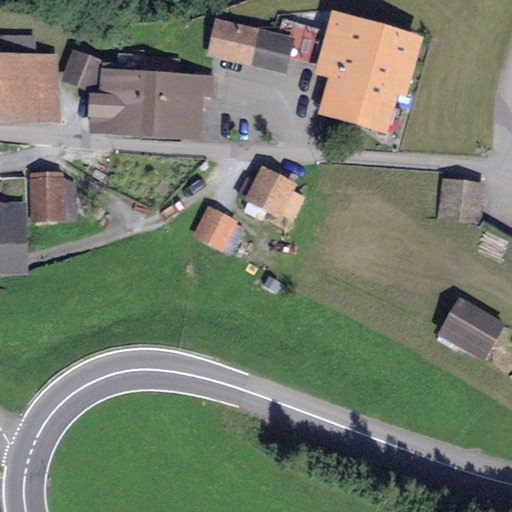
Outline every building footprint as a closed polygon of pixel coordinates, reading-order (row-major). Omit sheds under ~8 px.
[(333,36),(283,21),(277,39),(288,42),(287,49),(326,60),(329,49),(345,53),(328,110),(382,125),(392,90),(400,93),(413,48),(336,26),(333,36)] [(212,54),(282,71),(287,49),(288,42),(277,39),(219,26),(212,54)] [(33,39),(0,39),(0,116),(57,116),(55,61),(33,61),(33,39)] [(76,56),(66,80),(91,89),(101,66),(76,56)] [(93,100),(92,127),(139,130),(145,61),(146,58),(119,56),(118,68),(105,67),(102,100),(93,100)] [(178,82),(179,62),(145,61),(139,130),(200,132),(202,98),(212,98),(212,78),(193,78),(193,83),(178,82)] [(280,213),(291,219),(302,199),(290,193),(292,188),(264,174),(250,201),(278,215),(280,213)] [(33,185),(35,222),(75,220),(74,186),(60,187),(60,184),(33,185)] [(447,187),(444,215),(475,219),(479,191),(447,187)] [(0,271),(23,271),(23,213),(0,213),(0,271)] [(218,251),(228,256),(241,230),(209,213),(197,237),(220,248),(218,251)] [(498,355),(505,343),(493,336),(499,326),(462,305),(447,332),(483,353),(486,348),(498,355)]
